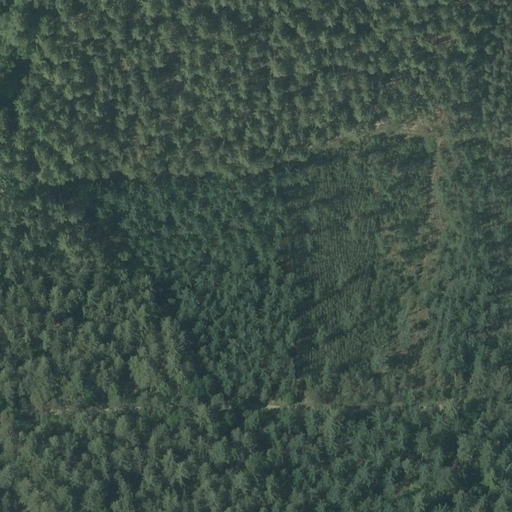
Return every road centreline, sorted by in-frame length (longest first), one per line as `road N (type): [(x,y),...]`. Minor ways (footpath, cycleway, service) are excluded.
road 1 (track): [(511,142),(372,126),(246,166),(0,175)]
road 2 (unknown): [(0,411),(511,403)]
road 3 (track): [(288,511),(71,172)]
road 4 (track): [(468,136),(477,0)]
